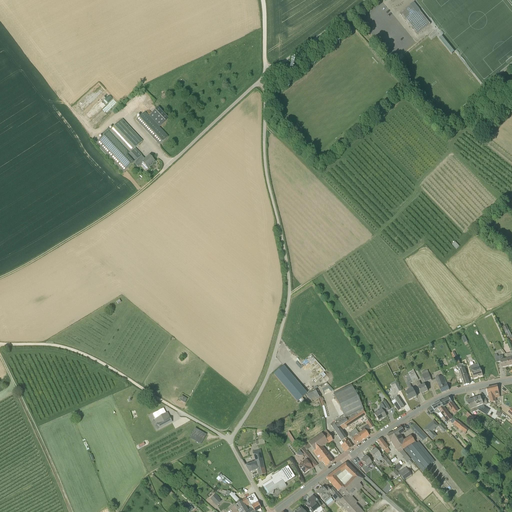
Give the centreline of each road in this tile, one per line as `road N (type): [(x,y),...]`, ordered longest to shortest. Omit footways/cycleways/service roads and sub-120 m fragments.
road 1 (unclassified): [(268,511),(231,445),(271,364),(290,290),(266,179),(264,75)]
road 2 (track): [(0,343),(59,345),(94,358),(231,440)]
road 3 (track): [(163,169),(95,223),(0,277)]
road 4 (residential): [(345,459),(444,395),(511,379)]
road 5 (track): [(0,355),(72,511)]
road 6 (unclassified): [(264,75),(163,169)]
road 7 (unclassified): [(264,75),(368,0)]
